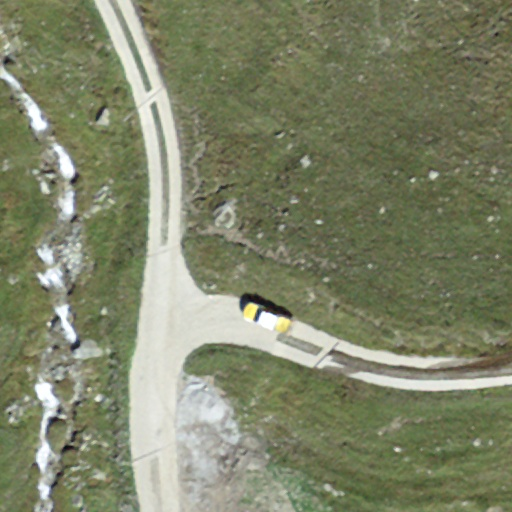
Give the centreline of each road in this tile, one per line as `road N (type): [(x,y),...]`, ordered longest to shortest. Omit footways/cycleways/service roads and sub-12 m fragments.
road 1 (track): [(161,324),(254,321),(392,376),(511,367)]
road 2 (track): [(113,0),(129,28),(164,179),(161,324)]
road 3 (track): [(161,324),(151,391),(159,511)]
